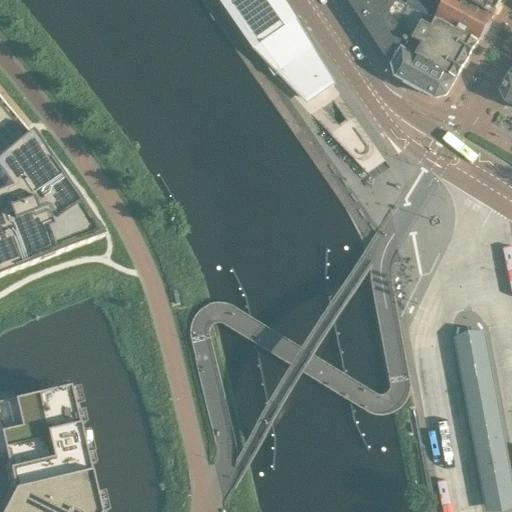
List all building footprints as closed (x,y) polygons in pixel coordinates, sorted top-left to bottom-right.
[(282,0),(219,0),(254,49),(307,104),(336,83),(282,0)] [(348,0),(385,55),(386,56),(387,55),(410,40),(413,38),(387,0),(348,0)] [(447,0),(437,18),(478,41),(493,15),(465,0),(447,0)] [(501,0),(465,0),(493,15),(501,0)] [(387,55),(393,65),(396,76),(435,98),(447,95),(478,41),(437,18),(425,37),(424,37),(422,40),(416,37),(413,41),(410,40),(387,55)] [(511,71),(509,76),(501,91),(506,101),(511,104),(511,71)] [(0,130),(9,122),(0,110),(0,130)] [(0,158),(23,139),(9,122),(0,130),(0,158)] [(0,180),(6,189),(0,191),(0,277),(39,262),(37,256),(49,251),(51,258),(103,238),(102,236),(95,238),(88,228),(94,224),(78,202),(73,206),(66,195),(71,192),(56,170),(51,174),(44,163),(49,160),(41,147),(36,151),(26,138),(32,134),(31,133),(23,139),(0,158),(0,180)] [(486,370),(467,374),(489,490),(508,486),(486,370)] [(95,511),(67,388),(0,403),(0,511),(95,511)]
